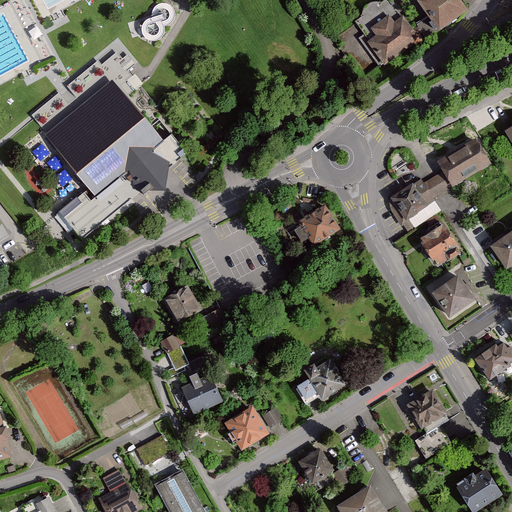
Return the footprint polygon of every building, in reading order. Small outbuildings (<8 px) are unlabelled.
[(154,9),(156,13),(139,22),(149,40),(165,31),(161,25),(178,16),(170,0),(154,9)] [(465,5),(461,0),(430,0),(417,0),(437,26),(465,5)] [(384,12),(364,26),(370,34),(363,39),(380,63),(415,38),(397,13),(389,19),(384,12)] [(80,239),(153,179),(187,151),(172,133),(161,142),(111,82),(44,137),(94,197),(89,201),(82,192),(59,211),(68,222),(80,239)] [(492,164),(478,142),(441,164),(445,172),(455,187),(492,164)] [(405,190),(401,185),(395,189),(391,195),(389,200),(391,211),(401,228),(411,222),(410,221),(429,209),(427,207),(435,202),(434,200),(455,187),(445,172),(425,185),(422,180),(405,190)] [(327,206),(300,223),(318,250),(344,232),(327,206)] [(447,226),(423,242),(441,269),(465,254),(447,226)] [(511,234),(492,249),(510,273),(511,271),(511,234)] [(462,278),(437,295),(453,318),(478,302),(462,278)] [(201,312),(188,287),(167,298),(180,323),(201,312)] [(173,337),(158,346),(172,369),(166,372),(170,379),(185,371),(183,367),(189,364),(173,337)] [(511,369),(511,356),(504,344),(476,362),(490,384),(511,369)] [(353,387),(335,355),(307,371),(312,380),(299,387),(308,403),(321,396),(325,402),(353,387)] [(211,377),(183,391),(196,417),(224,403),(211,377)] [(449,416),(433,391),(406,408),(422,432),(424,431),(427,435),(415,442),(425,459),(451,443),(441,428),(449,423),(446,418),(449,416)] [(256,408),(228,425),(244,451),(272,434),(256,408)] [(0,461),(11,458),(0,419),(0,461)] [(160,438),(136,452),(145,468),(169,454),(160,438)] [(334,471),(321,450),(299,464),(313,485),(334,471)] [(351,479),(344,469),(333,477),(340,487),(351,479)] [(479,511),(504,496),(487,469),(476,476),(475,474),(456,486),(473,511),(479,511)] [(206,511),(184,471),(156,486),(170,511),(206,511)] [(118,473),(103,481),(109,494),(98,500),(104,511),(137,511),(142,510),(128,484),(124,486),(118,473)] [(388,511),(373,486),(339,507),(342,511),(388,511)] [(56,511),(49,499),(37,506),(40,511),(38,511),(56,511)]
